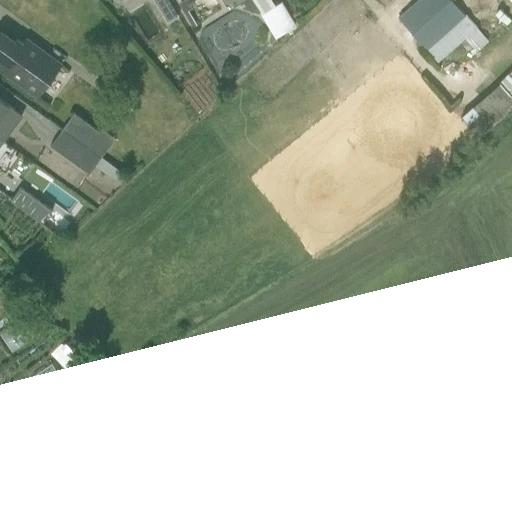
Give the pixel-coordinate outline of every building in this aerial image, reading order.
[(322,0),(307,11),(321,31),(343,14),(332,0),(322,0)] [(470,0),(411,0),(399,11),(426,43),(473,3),(470,0)] [(0,69),(35,95),(56,65),(0,25),(0,69)] [(479,114),(511,84),(511,52),(463,96),(479,114)] [(0,94),(0,113),(9,102),(0,94)] [(465,99),(450,106),(456,116),(470,109),(465,99)] [(79,102),(53,138),(89,165),(116,130),(79,102)] [(13,192),(44,216),(56,200),(25,177),(13,192)] [(0,318),(0,348),(0,349),(32,333),(21,309),(0,318)] [(52,331),(38,343),(73,381),(87,369),(52,331)]
